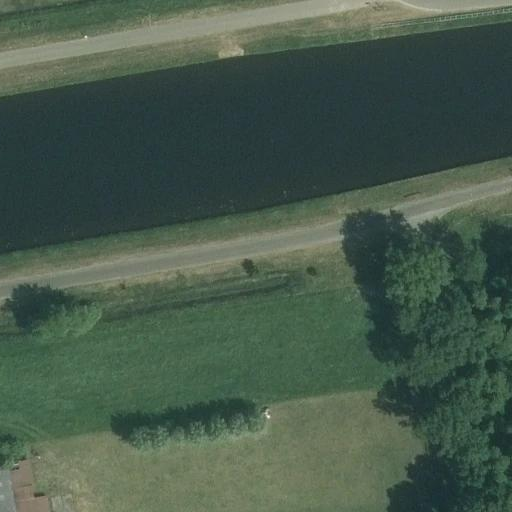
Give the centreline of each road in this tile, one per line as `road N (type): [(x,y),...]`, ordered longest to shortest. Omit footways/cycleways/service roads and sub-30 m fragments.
road 1 (unclassified): [(0,289),(413,211)]
road 2 (unclassified): [(463,511),(413,211)]
